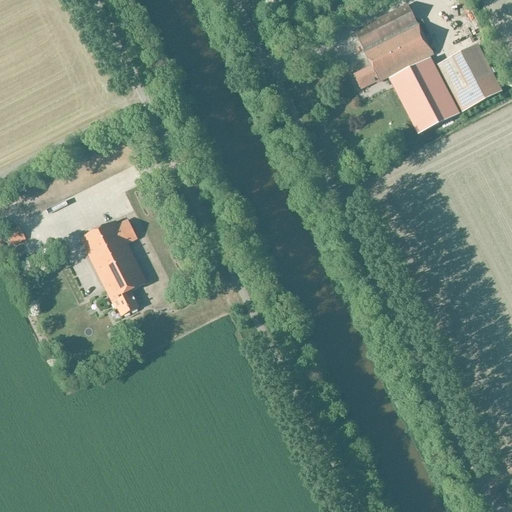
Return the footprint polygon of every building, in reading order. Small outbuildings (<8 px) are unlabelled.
[(377,84),(434,55),(408,6),(355,32),(371,67),(354,77),(361,90),(376,82),(377,84)] [(435,68),(450,97),(458,115),(501,94),(477,47),(435,68)] [(431,60),(390,81),(418,136),(458,115),(450,97),(435,68),(431,60)] [(78,204),(63,211),(66,218),(81,210),(78,204)] [(127,245),(137,240),(128,222),(118,227),(116,223),(80,241),(116,311),(117,310),(122,319),(139,310),(130,292),(147,284),(127,245)] [(6,234),(12,247),(26,240),(19,227),(6,234)]
